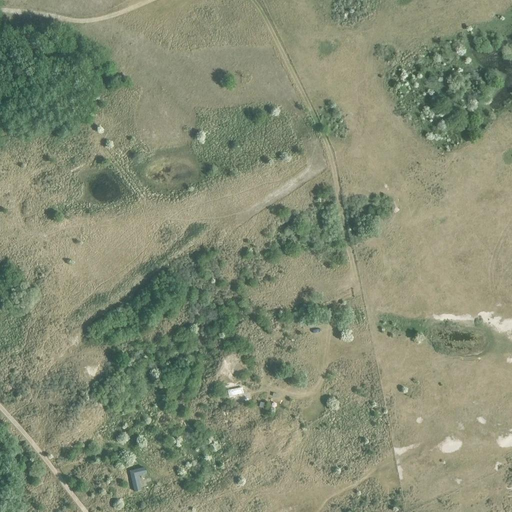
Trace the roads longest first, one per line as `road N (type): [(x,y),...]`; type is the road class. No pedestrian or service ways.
road 1 (track): [(511,364),(496,337),(492,300),(493,257),(511,223)]
road 2 (track): [(0,408),(86,511)]
